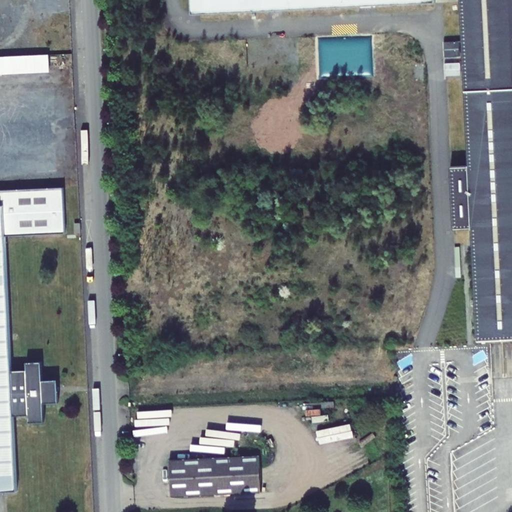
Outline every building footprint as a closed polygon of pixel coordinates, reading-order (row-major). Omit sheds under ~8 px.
[(191,0),(192,15),(436,3),(435,0),(191,0)] [(511,0),(460,0),(469,166),(451,167),(454,230),(472,230),(478,342),(483,342),(511,340),(511,0)] [(456,61),(456,42),(444,42),(445,57),(455,57),(455,61),(456,61)] [(0,57),(0,73),(73,70),(73,54),(0,57)] [(63,187),(0,190),(0,491),(17,491),(14,416),(29,415),(29,423),(45,422),(44,403),(58,402),(58,380),(43,381),(42,362),(27,362),(27,370),(12,371),(6,236),(66,233),(63,187)] [(260,456),(170,460),(171,497),(262,493),(260,456)]
